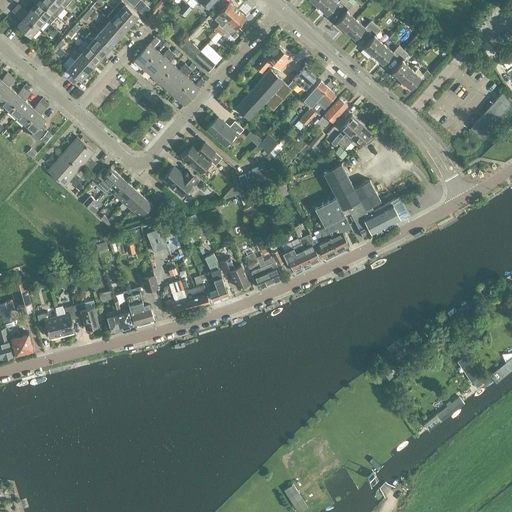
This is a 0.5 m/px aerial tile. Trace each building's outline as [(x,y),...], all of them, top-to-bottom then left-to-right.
[(52,10),(40,0),(34,0),(36,2),(32,7),(45,19),(49,23),(57,14),(52,10)] [(59,2),(56,0),(40,0),(52,10),(57,14),(64,6),(59,2)] [(138,15),(125,3),(121,0),(120,0),(114,7),(131,23),(138,15)] [(129,0),(145,13),(151,6),(144,0),(129,0)] [(334,0),(322,0),(318,6),(327,14),(337,3),(334,0)] [(349,9),(353,4),(356,1),(355,0),(347,0),(344,4),(349,9)] [(193,7),(192,6),(187,1),(179,10),(185,16),(193,7)] [(212,38),(237,9),(229,1),(214,18),(219,22),(214,27),(208,34),(212,38)] [(45,19),(32,7),(29,11),(22,5),(18,9),(38,26),(45,19)] [(131,23),(114,7),(106,16),(110,19),(124,31),(131,23)] [(38,26),(18,9),(16,12),(22,18),(18,24),(30,35),(38,26)] [(246,17),(237,9),(212,38),(215,41),(221,34),(226,29),(231,34),(246,17)] [(86,11),(81,16),(85,20),(89,15),(86,11)] [(336,22),(346,31),(356,20),(346,11),(336,22)] [(409,27),(413,23),(407,17),(403,22),(409,27)] [(124,31),(110,19),(103,27),(117,39),(124,31)] [(372,29),(376,24),(371,19),(367,24),(372,29)] [(356,20),(346,31),(356,39),(366,28),(356,20)] [(377,33),(381,28),(376,24),(372,29),(377,33)] [(117,39),(103,27),(96,35),(109,48),(117,39)] [(71,28),(67,33),(70,36),(75,31),(71,28)] [(109,48),(96,35),(89,43),(102,56),(109,48)] [(364,46),(374,54),(384,43),(374,35),(364,46)] [(155,36),(134,60),(142,67),(157,50),(153,46),(159,40),(155,36)] [(208,70),(213,65),(215,63),(187,38),(180,46),(208,70)] [(102,56),(89,43),(81,52),(95,64),(102,56)] [(384,43),(374,54),(384,63),(393,52),(384,43)] [(400,53),(404,49),(399,44),(395,49),(400,53)] [(281,69),(289,60),(286,57),(288,54),(278,46),(268,57),(265,55),(255,66),(262,71),(272,60),(281,69)] [(157,50),(142,67),(150,75),(172,51),(168,48),(162,55),(157,50)] [(405,58),(409,53),(404,49),(400,53),(405,58)] [(172,51),(150,75),(159,82),(174,65),(169,61),(175,54),(172,51)] [(95,64),(81,52),(74,60),(88,72),(95,64)] [(392,71),(401,79),(412,68),(402,59),(392,71)] [(88,72),(74,60),(67,68),(81,80),(88,72)] [(511,77),(511,63),(507,66),(503,60),(496,64),(498,67),(504,63),(511,77)] [(174,65),(159,82),(167,89),(188,66),(184,63),(179,69),(174,65)] [(288,84),(284,81),(269,68),(235,106),(250,119),(275,92),(283,99),(297,83),(305,90),(317,76),(305,65),(288,84)] [(188,66),(167,89),(175,97),(190,80),(185,75),(191,69),(188,66)] [(412,68),(401,79),(411,87),(421,76),(412,68)] [(422,74),(427,78),(432,73),(427,69),(422,74)] [(192,77),(196,81),(203,73),(198,70),(192,77)] [(0,76),(0,86),(10,75),(7,72),(2,78),(0,76)] [(10,75),(0,86),(0,100),(1,102),(13,88),(9,85),(14,79),(10,75)] [(190,80),(175,97),(183,104),(205,80),(201,77),(195,84),(190,80)] [(312,96),(316,99),(328,86),(320,79),(304,97),(308,100),(312,96)] [(13,88),(1,102),(9,109),(29,86),(26,83),(17,92),(13,88)] [(29,86),(9,109),(17,116),(29,103),(24,98),(32,89),(29,86)] [(328,86),(316,99),(321,104),(317,109),(322,113),(328,107),(326,105),(336,93),(328,86)] [(335,116),(346,103),(339,97),(319,119),(323,122),(331,113),(335,116)] [(29,103),(17,116),(25,123),(45,101),(42,98),(34,107),(29,103)] [(484,138),(510,108),(501,100),(499,103),(495,100),(471,127),(484,138)] [(45,101),(25,123),(33,130),(31,133),(36,138),(45,127),(46,126),(46,124),(42,121),(46,117),(41,113),(49,104),(45,101)] [(312,116),(316,112),(303,101),(295,110),(310,124),(315,119),(312,116)] [(340,126),(346,131),(343,134),(340,131),(331,141),(334,144),(333,145),(337,149),(361,122),(352,113),(340,126)] [(218,116),(207,128),(225,144),(237,130),(239,133),(244,128),(234,120),(229,126),(218,116)] [(299,118),(295,123),(301,127),(305,122),(299,118)] [(361,122),(337,149),(340,152),(344,147),(345,148),(354,138),(359,143),(371,130),(361,122)] [(328,136),(332,139),(341,129),(337,126),(328,136)] [(313,148),(325,134),(321,130),(308,143),(313,148)] [(77,135),(69,144),(93,165),(96,162),(89,156),(94,151),(77,135)] [(265,148),(272,140),(266,135),(259,142),(265,148)] [(216,165),(222,158),(223,157),(215,150),(206,142),(199,149),(194,144),(183,157),(201,172),(211,160),(216,165)] [(93,165),(69,144),(62,152),(79,167),(83,163),(90,169),(93,165)] [(26,153),(31,157),(36,151),(31,147),(26,153)] [(271,157),(267,154),(264,150),(261,152),(264,156),(267,160),(271,157)] [(79,167),(62,152),(55,160),(79,182),(82,178),(75,172),(79,167)] [(79,182),(55,160),(47,169),(64,184),(69,179),(76,185),(79,182)] [(370,179),(354,186),(342,161),(324,171),(343,207),(342,208),(336,197),(352,227),(346,214),(351,212),(360,230),(369,225),(364,214),(374,209),(372,205),(381,201),(370,179)] [(247,176),(249,182),(250,184),(276,175),(273,167),(265,170),(264,167),(259,169),(258,166),(251,169),(253,174),(247,176)] [(120,175),(111,167),(107,172),(104,169),(93,180),(105,191),(109,188),(120,175)] [(164,179),(169,183),(171,185),(170,187),(174,191),(176,189),(183,196),(194,183),(196,186),(201,180),(189,170),(185,175),(175,167),(164,179)] [(241,185),(248,182),(245,173),(238,175),(241,185)] [(120,175),(109,188),(117,195),(128,182),(120,175)] [(128,182),(117,195),(125,202),(137,189),(128,182)] [(278,197),(289,192),(285,182),(274,187),(278,197)] [(137,189),(125,202),(134,210),(145,197),(137,189)] [(400,196),(374,209),(364,214),(369,225),(360,230),(364,238),(409,215),(400,196)] [(145,197),(134,210),(142,217),(150,209),(153,212),(156,208),(153,205),(153,204),(145,197)] [(352,227),(336,197),(315,207),(325,226),(319,229),(325,241),(318,244),(324,257),(349,245),(343,232),(352,227)] [(87,200),(84,203),(94,211),(97,208),(87,200)] [(249,218),(257,212),(251,203),(243,209),(249,218)] [(103,214),(100,217),(110,226),(113,222),(103,214)] [(164,229),(171,248),(183,244),(178,232),(174,234),(172,226),(164,229)] [(311,233),(300,238),(312,263),(320,259),(316,249),(317,248),(311,233)] [(154,240),(158,251),(168,248),(164,236),(154,240)] [(300,241),(292,246),(302,267),(312,263),(300,238),(299,239),(300,241)] [(278,264),(284,261),(275,241),(269,244),(270,245),(270,246),(278,264)] [(238,254),(243,252),(240,244),(235,246),(238,254)] [(292,246),(282,251),(287,263),(290,261),(295,271),(302,267),(292,246)] [(246,255),(251,267),(259,264),(254,252),(246,255)] [(206,261),(211,271),(212,271),(221,297),(229,294),(220,268),(215,257),(206,261)] [(240,286),(250,282),(243,264),(236,267),(232,257),(222,261),(227,272),(233,269),(240,286)] [(276,261),(264,266),(272,282),(283,277),(276,261)] [(253,271),(260,287),(272,282),(264,266),(253,271)] [(211,271),(207,273),(205,267),(200,268),(202,275),(194,277),(196,284),(206,281),(213,300),(221,297),(212,271),(211,271)] [(158,287),(155,274),(143,277),(146,291),(158,287)] [(25,280),(13,283),(19,306),(31,303),(25,280)] [(110,290),(104,291),(101,280),(95,281),(98,293),(97,293),(99,301),(113,298),(110,290)] [(173,291),(174,297),(175,297),(179,310),(189,307),(184,291),(182,291),(181,288),(186,286),(184,280),(163,286),(165,293),(173,291)] [(204,285),(193,288),(199,304),(209,301),(204,285)] [(129,304),(131,310),(135,325),(154,320),(150,306),(144,307),(142,301),(144,300),(140,286),(124,290),(128,305),(129,304)] [(193,288),(184,291),(189,307),(199,304),(193,288)] [(169,313),(179,310),(175,297),(174,297),(165,300),(169,313)] [(0,300),(0,309),(3,320),(12,318),(7,299),(0,300)] [(93,299),(74,304),(77,316),(84,314),(87,327),(99,324),(94,305),(95,305),(93,299)] [(55,308),(56,315),(57,314),(62,333),(74,330),(71,318),(77,316),(74,304),(63,307),(61,305),(57,306),(55,308)] [(111,330),(122,328),(115,304),(111,306),(112,311),(106,313),(111,330)] [(118,304),(115,304),(122,328),(132,325),(127,307),(120,309),(118,304)] [(50,336),(62,333),(57,314),(56,315),(49,316),(48,311),(37,314),(41,326),(47,325),(50,336)] [(0,357),(13,354),(5,326),(0,327),(0,338),(0,340),(0,357)] [(21,334),(19,332),(17,331),(14,332),(12,334),(11,337),(15,353),(32,349),(28,332),(21,334)] [(511,370),(511,354),(489,373),(496,383),(511,370)] [(466,356),(458,361),(461,365),(471,381),(479,376),(468,360),(466,356)] [(384,381),(392,375),(386,366),(378,371),(384,381)] [(491,377),(487,372),(479,378),(483,383),(491,377)] [(466,404),(458,395),(423,422),(430,432),(466,404)] [(337,500),(356,491),(327,430),(306,440),(316,461),(309,464),(300,446),(283,454),(296,481),(316,471),(320,480),(326,477),(337,500)] [(294,482),(285,487),(299,510),(308,505),(294,482)] [(317,492),(308,498),(311,503),(321,497),(317,492)]
